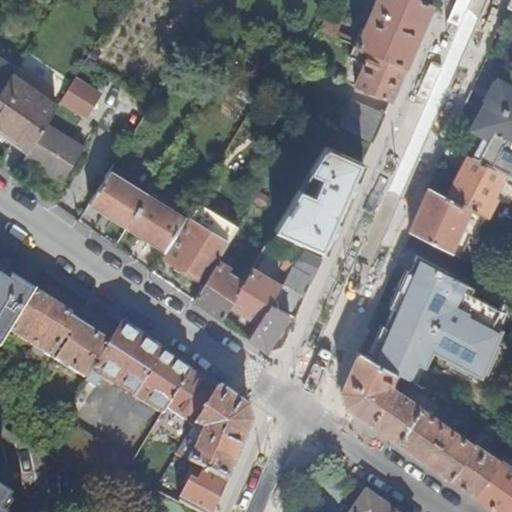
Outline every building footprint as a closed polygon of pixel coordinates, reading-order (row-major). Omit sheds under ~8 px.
[(361,28),(353,46),(404,68),(432,6),(418,0),(373,0),(373,1),(375,2),(363,29),(361,28)] [(326,17),(318,30),(334,37),(341,23),(326,17)] [(404,68),(353,46),(348,58),(363,64),(354,85),(390,101),(404,68)] [(0,90),(10,76),(13,72),(0,63),(0,90)] [(511,79),(498,72),(471,126),(490,138),(477,159),(504,174),(511,177),(511,79)] [(0,90),(0,122),(10,129),(34,91),(10,76),(0,90)] [(59,103),(86,120),(103,94),(75,77),(59,103)] [(34,145),(45,127),(58,107),(34,91),(10,129),(34,145)] [(373,142),(385,113),(350,98),(338,128),(373,142)] [(28,155),(25,159),(63,183),(82,151),(45,127),(34,145),(28,155)] [(325,252),(363,164),(325,146),(274,230),(325,252)] [(447,197),(470,209),(486,218),(495,200),(491,197),(504,174),(477,159),(469,155),(447,197)] [(128,228),(152,188),(161,174),(143,163),(138,171),(134,168),(124,182),(110,172),(90,204),(128,228)] [(429,187),(410,232),(450,253),(470,209),(447,197),(429,187)] [(164,252),(189,212),(152,188),(128,228),(164,252)] [(265,196),(259,192),(254,201),(260,205),(265,196)] [(225,250),(236,231),(197,208),(166,259),(205,283),(225,250)] [(228,307),(243,282),(228,273),(237,258),(225,250),(205,283),(194,301),(220,320),(228,307)] [(314,277),(321,261),(299,252),(293,263),(279,285),(268,304),(287,313),(308,274),(314,277)] [(421,253),(374,361),(408,380),(418,362),(426,365),(435,349),(484,375),(505,327),(457,305),(471,278),(421,253)] [(279,285),(251,268),(243,282),(228,307),(256,324),(268,304),(279,285)] [(33,292),(0,271),(0,345),(9,331),(33,292)] [(69,314),(33,292),(9,331),(49,356),(49,355),(87,378),(107,343),(67,318),(69,314)] [(288,314),(287,313),(268,304),(256,324),(248,339),(266,351),(288,314)] [(189,370),(120,322),(107,343),(87,378),(86,379),(95,385),(101,375),(163,414),(166,408),(189,370)] [(408,380),(374,361),(357,352),(341,390),(344,405),(450,479),(474,444),(433,415),(439,406),(421,394),(415,403),(402,393),(405,388),(414,389),(416,384),(408,380)] [(215,388),(189,370),(166,408),(192,426),(193,424),(215,388)] [(245,409),(215,388),(193,424),(204,431),(201,438),(197,435),(194,439),(187,434),(175,453),(192,463),(225,480),(249,423),(245,409)] [(62,419),(42,452),(112,495),(133,461),(62,419)] [(501,431),(487,424),(481,434),(494,441),(501,431)] [(475,443),(474,444),(450,479),(474,496),(499,459),(475,443)] [(511,468),(499,459),(474,496),(497,511),(509,511),(511,509),(511,468)] [(200,511),(211,511),(225,480),(192,463),(185,477),(190,480),(180,501),(200,511)] [(393,511),(367,493),(353,511),(393,511)] [(310,511),(311,511),(292,502),(287,511),(310,511)]
